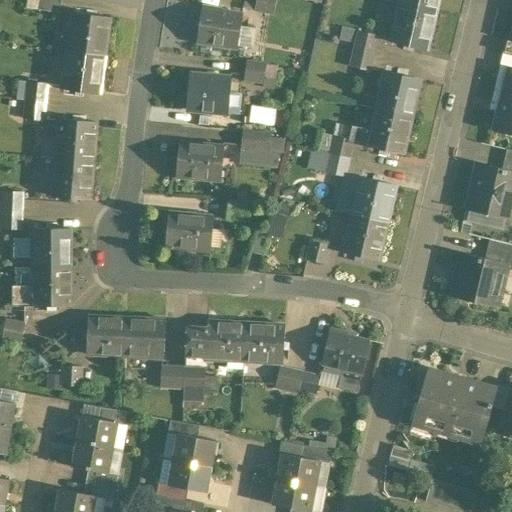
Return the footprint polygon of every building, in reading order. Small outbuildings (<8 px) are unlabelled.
[(44,0),(32,0),(31,9),(42,11),(44,0)] [(44,0),(42,11),(61,14),(63,0),(44,0)] [(278,0),(259,0),(257,10),(276,14),(278,0)] [(439,0),(402,0),(401,5),(437,13),(439,0)] [(437,13),(401,5),(392,43),(428,51),(437,13)] [(245,15),(224,12),(224,9),(205,6),(199,42),(240,49),(242,32),(245,15)] [(113,19),(75,14),(70,52),(108,58),(113,19)] [(343,26),(341,39),(353,41),(355,28),(343,26)] [(258,34),(242,32),(240,49),(255,51),(258,34)] [(381,37),(361,32),(357,50),(376,54),(381,37)] [(511,40),(511,39),(507,38),(503,53),(511,55),(511,40)] [(376,54),(357,50),(352,69),(372,73),(376,54)] [(108,58),(70,52),(64,89),(102,95),(108,58)] [(511,55),(503,53),(498,74),(511,77),(511,55)] [(269,66),(248,62),(246,81),(267,84),(269,66)] [(423,81),(387,72),(378,110),(414,119),(423,81)] [(233,81),(211,79),(212,75),(192,74),(189,110),(231,114),(233,81)] [(511,77),(498,74),(496,82),(491,102),(498,104),(491,130),(508,134),(509,130),(511,130),(511,77)] [(30,82),(18,81),(16,100),(28,101),(30,82)] [(49,84),(30,82),(28,101),(47,103),(49,84)] [(47,103),(28,101),(26,119),(39,120),(45,121),(47,103)] [(252,120),(276,126),(280,109),(256,104),(252,120)] [(414,119),(378,110),(373,131),(368,149),(404,157),(414,119)] [(39,120),(26,119),(25,129),(38,131),(39,120)] [(98,123),(61,120),(58,159),(95,162),(98,123)] [(373,131),(339,123),(336,137),(355,141),(354,145),(368,149),(373,131)] [(274,136),(246,133),(244,151),(272,154),(274,136)] [(336,137),(325,134),(320,153),(332,156),(336,137)] [(355,141),(336,137),(332,156),(351,160),(354,145),(355,141)] [(228,149),(182,143),(178,177),(224,182),(228,149)] [(272,154),(244,151),(242,164),(270,167),(272,154)] [(351,160),(332,156),(328,174),(346,178),(351,160)] [(95,162),(58,159),(55,197),(92,200),(95,162)] [(511,164),(504,162),(501,174),(475,168),(475,171),(467,206),(470,207),(507,215),(510,216),(511,208),(511,164)] [(398,187),(363,178),(353,216),(389,225),(398,187)] [(3,230),(23,231),(25,193),(5,192),(3,230)] [(252,203),(231,201),(230,219),(251,221),(252,203)] [(507,215),(470,207),(467,222),(503,230),(507,215)] [(282,236),(288,216),(275,211),(268,232),(282,236)] [(216,220),(173,214),(168,246),(212,251),(216,220)] [(389,225),(353,216),(344,254),(379,263),(389,225)] [(72,230),(36,230),(36,268),(72,268),(72,230)] [(269,233),(259,230),(253,253),(264,256),(269,233)] [(511,244),(491,240),(486,259),(503,263),(503,265),(511,267),(511,244)] [(331,245),(314,241),(309,261),(327,265),(331,245)] [(486,259),(464,253),(453,297),(498,309),(503,289),(497,287),(503,265),(503,263),(486,259)] [(36,307),(36,268),(18,268),(18,307),(36,307)] [(72,268),(36,268),(36,307),(72,307),(72,268)] [(130,319),(90,317),(89,355),(128,357),(130,319)] [(169,321),(130,319),(128,357),(167,359),(169,321)] [(28,324),(8,320),(5,339),(24,343),(28,324)] [(249,324),(210,322),(210,331),(208,360),(210,360),(247,362),(249,324)] [(287,326),(249,324),(247,362),(285,364),(287,326)] [(210,331),(189,331),(187,370),(208,371),(209,371),(210,360),(208,360),(210,331)] [(371,344),(350,339),(350,336),(333,332),(324,367),(346,372),(363,376),(371,344)] [(84,368),(66,367),(65,387),(83,389),(84,368)] [(324,367),(320,384),(342,389),(346,372),(324,367)] [(187,370),(165,369),(164,389),(186,390),(187,370)] [(208,371),(187,370),(186,390),(186,402),(206,403),(208,371)] [(428,370),(412,423),(481,443),(492,407),(497,390),(496,389),(428,370)] [(306,378),(281,372),(277,391),(301,397),(302,394),(306,378)] [(363,376),(346,372),(342,389),(358,393),(363,376)] [(320,381),(306,378),(302,394),(316,397),(320,381)] [(509,390),(497,386),(496,389),(497,390),(492,407),(503,411),(509,390)] [(0,400),(15,404),(17,392),(2,389),(0,397),(0,400)] [(511,429),(511,390),(509,390),(503,411),(498,430),(511,434),(511,429)] [(0,400),(0,427),(11,429),(15,404),(0,400)] [(100,408),(84,405),(82,416),(98,419),(100,408)] [(130,413),(100,408),(98,419),(118,423),(118,424),(127,426),(130,413)] [(98,419),(82,416),(77,442),(113,448),(118,424),(118,423),(98,419)] [(200,426),(171,421),(168,433),(178,435),(178,434),(198,437),(200,426)] [(11,429),(0,427),(0,453),(6,455),(11,429)] [(198,437),(178,434),(178,435),(177,443),(173,460),(211,467),(216,442),(216,441),(198,437)] [(113,448),(77,442),(73,467),(89,470),(108,474),(108,473),(113,448)] [(276,467),(280,468),(283,454),(301,457),(303,445),(282,442),(276,467)] [(332,451),(303,445),(301,457),(320,461),(320,462),(330,464),(332,451)] [(414,451),(393,445),(388,465),(408,471),(412,460),(414,451)] [(301,457),(283,454),(280,468),(278,480),(316,487),(320,462),(320,461),(301,457)] [(211,467),(173,460),(169,484),(169,486),(188,489),(206,493),(211,467)] [(435,467),(420,462),(412,460),(408,471),(431,478),(435,467)] [(108,474),(89,470),(86,482),(116,488),(118,475),(108,473),(108,474)] [(0,478),(0,504),(4,505),(9,480),(0,478)] [(474,511),(480,493),(432,479),(426,501),(464,511),(474,511)] [(316,487),(278,480),(273,505),(291,508),(310,511),(311,511),(316,487)] [(116,488),(86,482),(84,494),(96,496),(96,497),(114,500),(116,488)] [(188,489),(169,486),(169,484),(159,483),(157,495),(186,501),(186,500),(188,489)] [(84,494),(60,489),(56,511),(92,511),(96,497),(96,496),(84,494)] [(511,511),(511,502),(480,493),(474,511),(511,511)] [(183,511),(186,501),(157,495),(154,508),(172,511),(172,510),(182,511),(183,511)] [(202,511),(204,504),(186,500),(186,501),(183,511),(202,511)]
